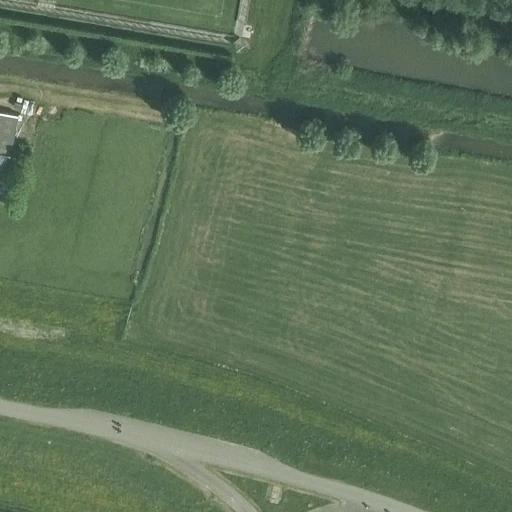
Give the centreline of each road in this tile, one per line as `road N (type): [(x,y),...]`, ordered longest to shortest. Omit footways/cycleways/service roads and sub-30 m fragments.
road 1 (unclassified): [(384,506),(159,440)]
road 2 (unclassified): [(159,440),(0,408)]
